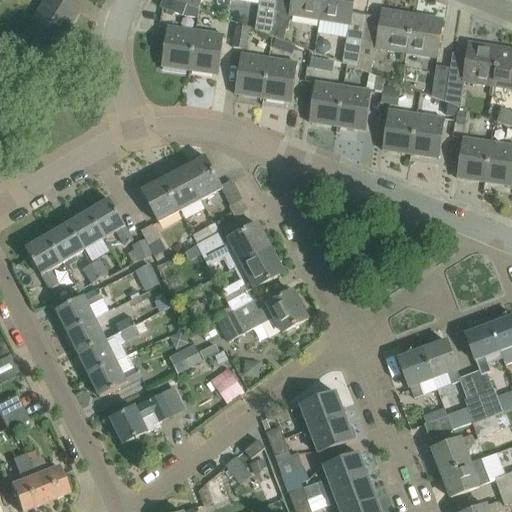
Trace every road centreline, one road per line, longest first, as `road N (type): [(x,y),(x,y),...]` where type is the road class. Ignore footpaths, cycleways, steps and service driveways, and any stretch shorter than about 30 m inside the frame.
road 1 (residential): [(122,511),(354,342)]
road 2 (residential): [(254,140),(511,239)]
road 3 (residential): [(106,511),(0,280)]
road 4 (residential): [(354,342),(254,140)]
road 5 (residential): [(417,511),(354,342)]
road 6 (residential): [(2,214),(138,129)]
road 7 (residential): [(138,129),(113,71),(126,0)]
